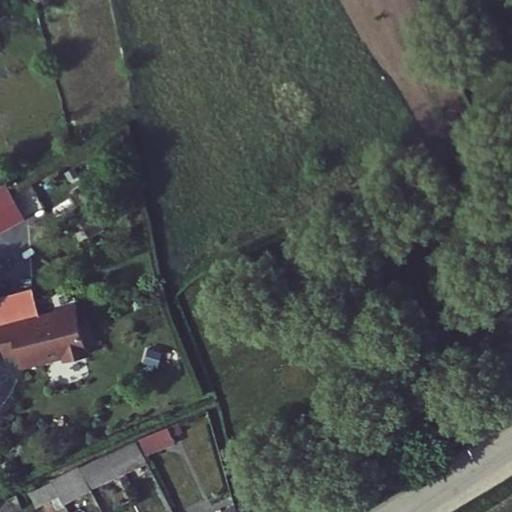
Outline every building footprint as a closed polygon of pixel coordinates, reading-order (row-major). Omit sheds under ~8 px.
[(8,189),(0,193),(0,236),(26,222),(8,189)] [(57,310),(0,323),(0,335),(2,345),(11,343),(17,346),(17,350),(21,365),(63,355),(69,358),(83,355),(87,350),(79,313),(59,317),(57,310)] [(11,343),(2,345),(3,352),(17,350),(17,346),(11,343)] [(183,433),(143,452),(150,466),(180,452),(177,446),(187,441),(183,433)] [(143,452),(114,465),(124,486),(153,472),(150,466),(143,452)] [(114,465),(86,478),(96,500),(124,486),(114,465)] [(86,478),(58,491),(67,511),(70,511),(96,500),(86,478)] [(35,511),(67,511),(58,491),(31,504),(32,505),(35,511)]
